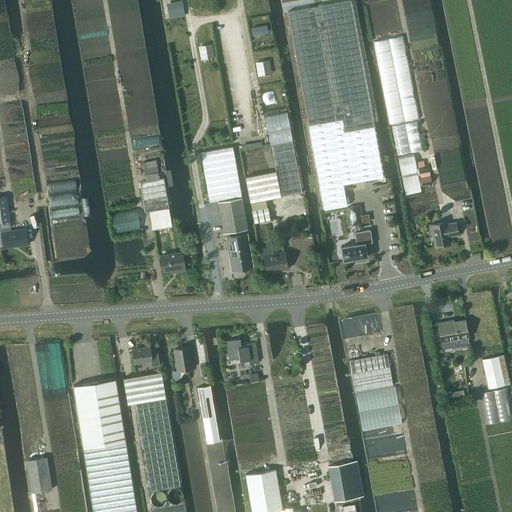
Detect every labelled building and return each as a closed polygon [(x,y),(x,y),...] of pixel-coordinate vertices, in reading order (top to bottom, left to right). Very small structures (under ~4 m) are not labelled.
[(316,6),(287,11),(320,188),(324,212),(347,207),(343,184),(383,177),(350,0),(349,0),(322,5),(316,6)] [(184,16),(182,1),(170,4),(173,18),(184,16)] [(265,25),(251,28),(252,35),(267,32),(266,31),(267,30),(266,27),(265,26),(265,25)] [(131,140),(133,148),(158,144),(157,136),(131,140)] [(270,173),(245,177),(255,224),(270,221),(266,200),(275,199),(302,194),(292,141),(270,145),(275,172),(274,172),(270,173)] [(209,203),(218,201),(242,197),(233,146),(200,152),(209,203)] [(418,168),(416,168),(420,186),(431,184),(428,166),(424,167),(423,161),(417,162),(418,168)] [(145,213),(149,212),(169,208),(163,178),(140,182),(145,213)] [(0,197),(0,222),(9,221),(6,196),(0,197)] [(242,197),(218,201),(223,233),(247,229),(242,197)] [(357,216),(360,215),(359,206),(349,207),(351,225),(358,224),(357,216)] [(110,212),(114,236),(140,231),(136,208),(110,212)] [(169,208),(149,212),(153,230),(172,226),(169,208)] [(431,225),(435,246),(450,243),(448,236),(458,234),(455,223),(446,224),(445,222),(431,225)] [(0,232),(2,248),(27,244),(25,228),(0,232)] [(340,246),(343,261),(367,257),(364,243),(372,242),(370,229),(354,232),(356,244),(340,246)] [(232,249),(230,249),(229,249),(232,267),(251,264),(245,235),(229,237),(230,240),(232,249)] [(273,254),(272,246),(259,248),(261,259),(264,258),(266,272),(287,269),(284,252),(273,254)] [(161,256),(163,271),(175,269),(176,271),(185,270),(182,252),(161,256)] [(436,330),(435,330),(436,337),(437,337),(440,337),(441,339),(441,341),(442,348),(468,343),(467,337),(468,337),(464,320),(453,322),(447,323),(447,321),(438,323),(438,327),(439,329),(436,330)] [(241,347),(240,339),(226,341),(228,350),(229,349),(231,360),(239,359),(240,362),(243,361),(244,367),(250,366),(250,364),(258,362),(255,342),(246,343),(246,346),(241,347)] [(150,347),(132,350),(134,364),(152,361),(153,365),(159,364),(156,350),(150,351),(150,347)] [(174,350),(177,371),(192,368),(190,355),(188,347),(174,350)] [(350,360),(355,392),(393,385),(387,353),(350,360)] [(482,360),(489,389),(504,385),(498,356),(482,360)] [(160,372),(122,379),(127,405),(135,403),(151,492),(180,486),(160,372)] [(249,375),(250,382),(258,381),(257,373),(249,375)] [(135,511),(115,378),(73,384),(93,511),(135,511)] [(197,388),(202,419),(206,442),(219,440),(215,417),(209,386),(197,388)] [(446,403),(458,401),(457,392),(444,395),(446,403)] [(26,461),(32,493),(38,492),(52,490),(46,458),(26,461)] [(328,466),(335,501),(359,497),(353,462),(328,466)] [(256,472),(245,474),(251,511),(299,511),(299,510),(293,511),(293,509),(292,506),(282,508),(275,469),(256,472)] [(41,511),(38,492),(32,493),(34,511),(41,511)]
